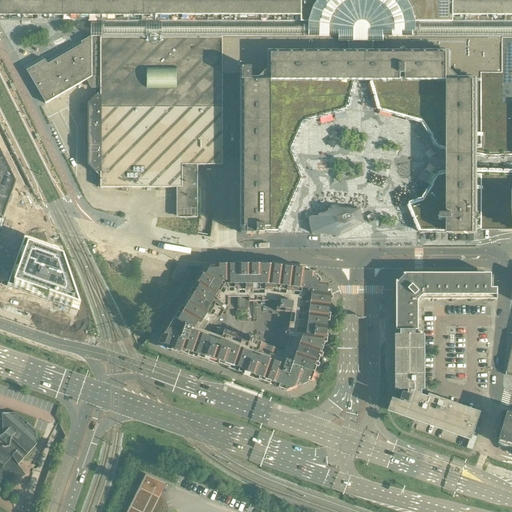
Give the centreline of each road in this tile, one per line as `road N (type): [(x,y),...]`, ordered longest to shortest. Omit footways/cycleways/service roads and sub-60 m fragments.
road 1 (unclassified): [(295,256),(206,256),(27,212)]
road 2 (secondary): [(128,404),(334,479)]
road 3 (unclassified): [(359,446),(373,395),(374,283)]
road 4 (secondary): [(304,425),(154,372)]
road 5 (secondary): [(491,492),(359,446)]
road 6 (unclassified): [(496,395),(505,278),(499,261)]
